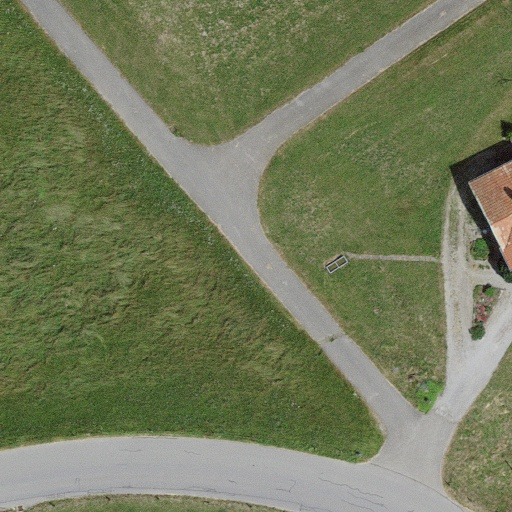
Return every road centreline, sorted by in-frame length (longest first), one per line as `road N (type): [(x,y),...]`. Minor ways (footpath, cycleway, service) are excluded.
road 1 (track): [(41,0),(424,445)]
road 2 (unclassified): [(398,511),(318,485),(213,467),(117,463),(0,480)]
road 3 (track): [(200,184),(464,0)]
